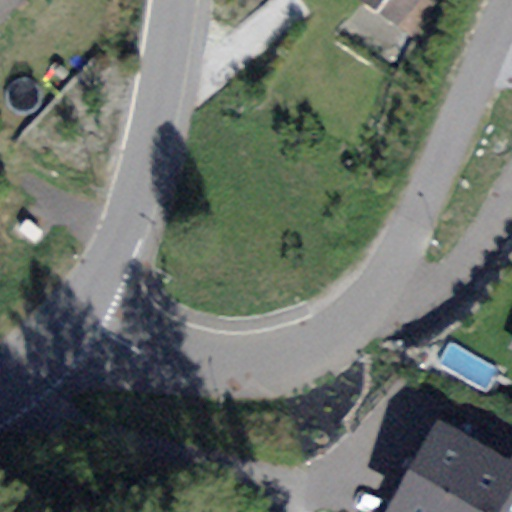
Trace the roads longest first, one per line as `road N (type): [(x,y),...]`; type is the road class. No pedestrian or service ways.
road 1 (residential): [(406,431),(327,483),(303,488),(0,392)]
road 2 (residential): [(380,283),(343,328),(266,361),(188,362),(75,313)]
road 3 (tertiary): [(172,0),(117,246),(75,313)]
road 4 (residential): [(508,0),(380,283)]
road 5 (residential): [(380,283),(442,277),(511,206)]
road 6 (track): [(0,159),(117,246)]
